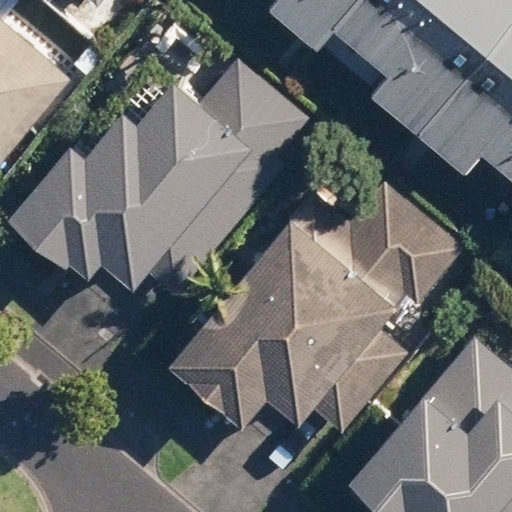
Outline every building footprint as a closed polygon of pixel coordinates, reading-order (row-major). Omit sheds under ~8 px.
[(0,0),(0,132),(15,145),(88,59),(18,0),(9,0),(8,1),(6,0),(0,0)] [(511,0),(299,0),(511,183),(511,0)] [(183,2),(16,197),(143,306),(311,111),(183,2)] [(344,145),(178,348),(307,453),(473,250),(344,145)] [(511,511),(511,318),(494,304),(361,468),(415,511),(511,511)]
